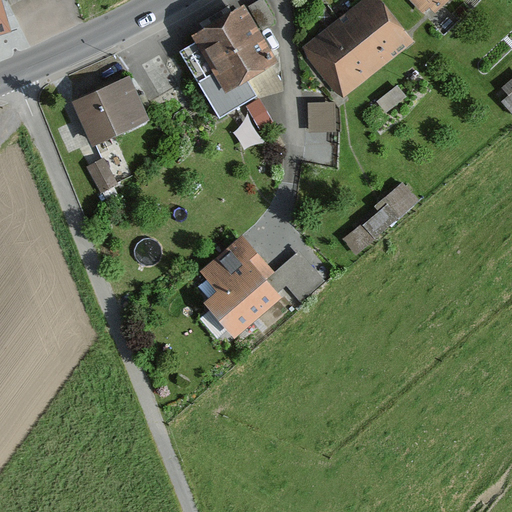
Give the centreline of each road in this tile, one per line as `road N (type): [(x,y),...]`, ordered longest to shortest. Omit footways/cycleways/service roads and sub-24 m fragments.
road 1 (track): [(15,73),(192,511)]
road 2 (residential): [(279,0),(293,109),(289,199),(274,257)]
road 3 (primary): [(0,78),(166,0)]
